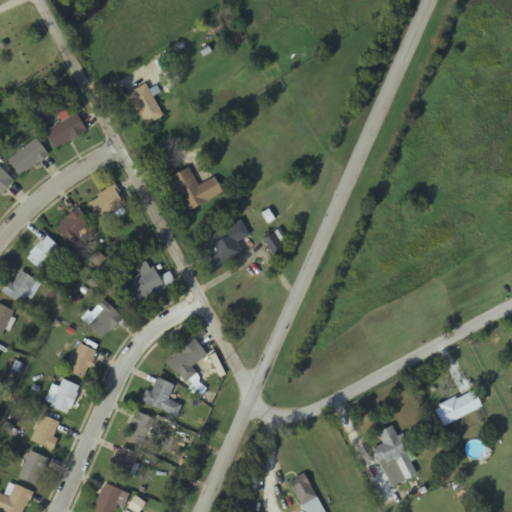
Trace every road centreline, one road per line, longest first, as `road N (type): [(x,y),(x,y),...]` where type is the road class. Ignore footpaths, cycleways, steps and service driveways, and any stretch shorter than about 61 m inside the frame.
road 1 (residential): [(511,313),(316,415),(285,416),(259,400),(41,0)]
road 2 (tertiary): [(211,511),(436,0)]
road 3 (residential): [(65,511),(131,370),(152,340),(209,299)]
road 4 (residential): [(0,247),(115,136)]
